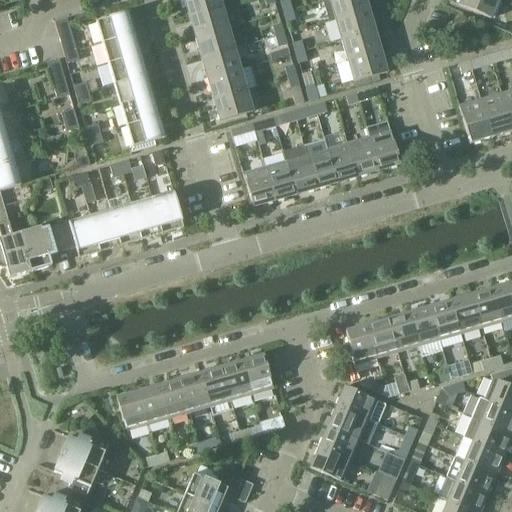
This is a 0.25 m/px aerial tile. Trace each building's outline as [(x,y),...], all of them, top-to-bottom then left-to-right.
[(183,0),(189,18),(222,8),(219,0),(183,0)] [(283,13),(291,11),(288,0),(280,3),(283,13)] [(328,0),(335,20),(368,11),(364,0),(328,0)] [(490,20),(497,0),(460,0),(458,6),(490,20)] [(189,18),(195,39),(228,29),(222,8),(189,18)] [(291,11),(283,13),(286,23),(294,21),(291,11)] [(335,20),(341,41),(374,32),(368,11),(335,20)] [(95,22),(102,44),(135,34),(129,13),(108,19),(107,18),(106,18),(104,18),(103,18),(102,18),(101,18),(100,19),(99,20),(98,21),(97,22),(95,22)] [(57,34),(70,31),(66,19),(54,23),(57,34)] [(272,27),(275,38),(284,35),(281,24),(272,27)] [(195,39),(201,59),(234,50),(228,29),(195,39)] [(70,31),(57,34),(61,46),(73,42),(70,31)] [(341,41),(347,62),(380,52),(374,32),(341,41)] [(102,44),(108,65),(141,55),(135,34),(102,44)] [(278,48),(287,45),(284,35),(275,38),(278,48)] [(449,44),(450,47),(452,53),(461,51),(458,41),(449,44)] [(61,46),(63,55),(76,52),(73,42),(61,46)] [(295,55),(303,52),(300,42),(292,44),(295,55)] [(201,59),(207,80),(240,70),(234,50),(201,59)] [(511,59),(511,57),(510,50),(500,53),(502,62),(511,59)] [(66,64),(78,61),(76,52),(63,55),(66,64)] [(303,52),(295,55),(298,65),(306,62),(303,52)] [(347,62),(353,84),(386,74),(380,52),(347,62)] [(108,65),(114,86),(147,76),(141,55),(108,65)] [(479,59),(468,62),(471,71),(481,68),(479,59)] [(69,96),(59,61),(46,64),(56,100),(69,96)] [(461,74),(471,71),(468,62),(458,65),(461,74)] [(284,68),(287,79),(296,77),(293,66),(284,68)] [(213,101),(246,91),(257,88),(250,67),(240,70),(207,80),(213,101)] [(114,86),(120,106),(153,96),(147,76),(114,86)] [(290,89),(299,86),(296,77),(287,79),(290,89)] [(75,97),(88,93),(85,83),(73,87),(75,97)] [(309,102),(317,100),(314,90),(306,92),(309,102)] [(213,101),(219,122),(252,113),(246,91),(213,101)] [(511,91),(501,95),(511,133),(511,91)] [(356,95),(358,104),(368,101),(366,92),(356,95)] [(88,93),(75,97),(78,106),(91,102),(88,93)] [(358,104),(356,95),(345,98),(348,107),(358,104)] [(480,101),(491,139),(511,133),(501,95),(480,101)] [(120,106),(126,127),(159,117),(153,96),(120,106)] [(469,145),(491,139),(480,101),(458,107),(469,145)] [(314,107),(316,116),(327,113),(324,104),(314,107)] [(316,116),(314,107),(304,110),(306,119),(316,116)] [(60,114),(63,123),(75,119),(73,110),(60,114)] [(273,119),(275,128),(285,125),(283,116),(273,119)] [(165,139),(159,117),(126,127),(132,148),(130,154),(155,147),(154,142),(165,139)] [(66,132),(78,129),(75,119),(63,123),(66,132)] [(275,128),(273,119),(262,122),(265,131),(275,128)] [(368,139),(378,172),(400,166),(390,132),(387,123),(366,129),(368,139)] [(87,138),(100,134),(97,125),(85,129),(87,138)] [(255,134),(252,125),(242,128),(244,137),(255,134)] [(100,134),(87,138),(90,147),(103,144),(100,134)] [(0,141),(0,166),(13,163),(6,139),(0,141)] [(368,139),(347,145),(357,178),(378,172),(368,139)] [(347,145),(327,151),(336,184),(357,178),(347,145)] [(282,153),(285,163),(295,196),(316,190),(306,157),(303,147),(282,153)] [(327,151),(306,157),(316,190),(336,184),(327,151)] [(155,167),(164,164),(160,152),(151,155),(155,167)] [(74,161),(77,170),(89,166),(86,157),(74,161)] [(118,164),(122,176),(131,174),(128,161),(118,164)] [(0,192),(20,186),(13,163),(0,166),(0,192)] [(285,163),(264,169),(274,202),(295,196),(285,163)] [(122,176),(118,164),(109,167),(113,179),(122,176)] [(252,209),(274,202),(264,169),(242,175),(252,209)] [(77,176),(81,189),(90,186),(86,173),(77,176)] [(81,189),(77,176),(67,179),(71,191),(81,189)] [(43,192),(52,190),(49,178),(40,181),(43,192)] [(90,186),(81,189),(85,205),(95,202),(90,186)] [(161,235),(183,229),(177,209),(178,207),(178,204),(178,202),(176,200),(174,198),(173,193),(151,199),(161,235)] [(12,236),(0,196),(0,239),(0,240),(0,239),(0,269),(1,270),(3,270),(5,269),(8,279),(30,273),(18,234),(12,236)] [(151,199),(130,205),(141,241),(161,235),(151,199)] [(130,205),(110,211),(120,247),(141,241),(130,205)] [(110,211),(89,217),(99,253),(120,247),(110,211)] [(89,217),(67,223),(75,249),(78,259),(99,253),(89,217)] [(40,228),(18,234),(30,273),(51,267),(48,257),(75,249),(67,223),(40,231),(40,228)] [(511,284),(492,290),(501,323),(511,320),(511,284)] [(492,290),(471,296),(481,329),(501,323),(492,290)] [(471,296),(450,302),(460,335),(481,329),(471,296)] [(450,302),(429,308),(439,341),(460,335),(450,302)] [(429,308),(408,314),(418,348),(439,341),(429,308)] [(408,314),(387,320),(397,354),(418,348),(408,314)] [(387,320),(367,326),(376,360),(397,354),(387,320)] [(355,366),(376,360),(367,326),(345,332),(355,366)] [(263,356),(241,363),(251,396),(273,390),(263,356)] [(500,358),(490,361),(492,369),(502,366),(500,358)] [(479,363),(482,372),(492,369),(490,361),(479,363)] [(446,368),(448,373),(450,381),(471,375),(467,362),(446,368)] [(241,363),(220,369),(230,402),(251,396),(241,363)] [(220,369),(200,375),(209,408),(230,402),(220,369)] [(483,401),(511,412),(511,370),(510,370),(489,376),(491,382),(483,401)] [(438,376),(440,384),(450,381),(448,373),(438,376)] [(200,375),(179,381),(189,414),(209,408),(200,375)] [(179,381),(158,387),(168,420),(189,414),(179,381)] [(416,382),(406,385),(409,393),(419,390),(416,382)] [(465,393),(462,384),(452,387),(454,395),(465,393)] [(372,393),(382,397),(385,389),(375,385),(372,393)] [(396,388),(399,396),(409,393),(406,385),(396,388)] [(158,387),(137,393),(147,426),(168,420),(158,387)] [(444,398),(454,395),(452,387),(442,390),(444,398)] [(344,388),(335,409),(367,422),(378,427),(387,406),(344,388)] [(125,432),(147,426),(137,393),(116,399),(125,432)] [(483,401),(479,399),(471,419),(511,436),(511,412),(483,401)] [(335,409),(327,429),(359,442),(367,422),(335,409)] [(431,414),(426,424),(435,427),(439,418),(431,414)] [(259,424),(262,436),(284,429),(281,418),(259,424)] [(462,439),(472,443),(504,456),(511,437),(511,436),(471,419),(462,439)] [(430,437),(435,427),(426,424),(422,434),(430,437)] [(409,428),(404,438),(412,441),(417,431),(409,428)] [(350,462),(359,442),(327,429),(318,448),(350,462)] [(249,430),(239,433),(241,442),(252,439),(249,430)] [(229,436),(231,445),(241,442),(239,433),(229,436)] [(68,438),(60,456),(97,471),(108,445),(89,437),(87,442),(78,438),(76,442),(68,438)] [(400,448),(408,451),(412,441),(404,438),(400,448)] [(472,443),(462,439),(454,459),(495,476),(504,456),(472,443)] [(208,442),(198,445),(200,454),(210,451),(208,442)] [(187,448),(190,457),(200,454),(198,445),(187,448)] [(342,483),(350,462),(318,448),(309,469),(342,483)] [(166,454),(156,457),(158,466),(169,463),(166,454)] [(414,454),(410,464),(418,467),(422,457),(414,454)] [(60,456),(53,474),(62,477),(60,481),(69,485),(67,489),(86,497),(97,471),(60,456)] [(146,460),(148,468),(158,466),(156,457),(146,460)] [(446,479),(455,483),(487,496),(495,476),(454,459),(446,479)] [(414,477),(418,467),(410,464),(406,473),(414,477)] [(386,477),(396,481),(399,472),(390,468),(386,477)] [(193,475),(184,496),(218,510),(227,489),(193,475)] [(374,496),(387,501),(396,481),(386,477),(383,476),(374,496)] [(253,486),(244,482),(241,481),(234,499),(245,504),(253,486)] [(409,487),(401,483),(397,493),(405,497),(409,487)] [(455,483),(446,503),(469,511),(480,511),(487,496),(455,483)] [(43,497),(36,511),(79,511),(83,504),(64,496),(63,500),(53,497),(52,500),(43,497)] [(184,496),(177,511),(217,511),(218,510),(184,496)] [(143,511),(147,504),(138,501),(133,511),(143,511)] [(442,511),(469,511),(446,503),(442,511)]
